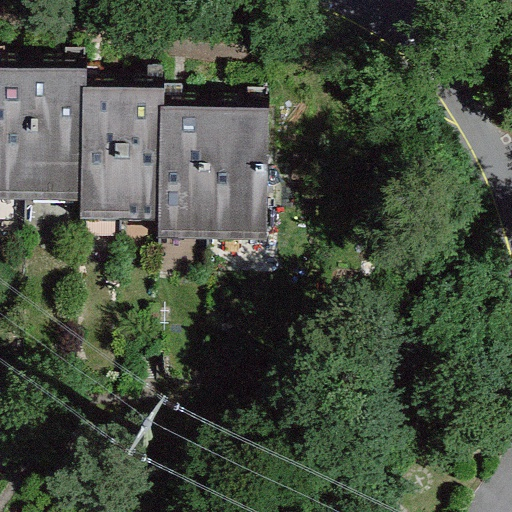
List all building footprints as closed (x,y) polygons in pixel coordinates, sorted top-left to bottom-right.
[(0,220),(29,221),(36,61),(0,59),(0,220)] [(29,221),(78,223),(88,80),(88,63),(36,61),(29,221)] [(78,223),(77,240),(118,242),(124,82),(88,80),(78,223)] [(157,243),(167,100),(168,83),(124,82),(118,242),(157,243)] [(217,102),(167,100),(157,243),(157,260),(213,262),(217,102)] [(213,262),(268,264),(274,104),(217,102),(213,262)]
